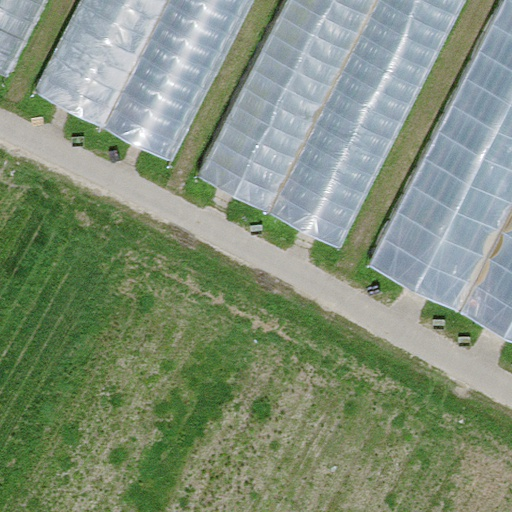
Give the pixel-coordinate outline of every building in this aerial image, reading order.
[(35,0),(0,0),(0,54),(6,57),(35,0)] [(149,0),(73,0),(38,69),(98,100),(149,0)] [(236,0),(165,0),(109,110),(165,138),(236,0)] [(361,0),(283,0),(204,156),(266,187),(361,0)] [(448,0),(374,0),(277,191),(335,220),(448,0)] [(511,161),(511,0),(498,0),(375,241),(452,280),(511,161)] [(511,205),(468,292),(511,314),(511,205)]
